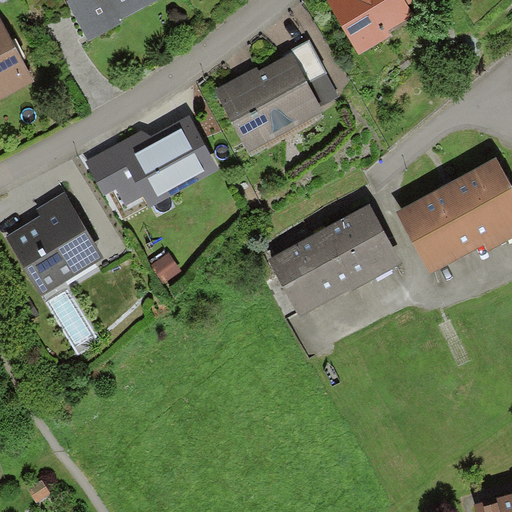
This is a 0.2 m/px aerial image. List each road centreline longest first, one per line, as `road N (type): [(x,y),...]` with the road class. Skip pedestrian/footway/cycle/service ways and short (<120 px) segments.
road 1 (residential): [(0,183),(71,155),(281,0)]
road 2 (residential): [(368,175),(480,92)]
